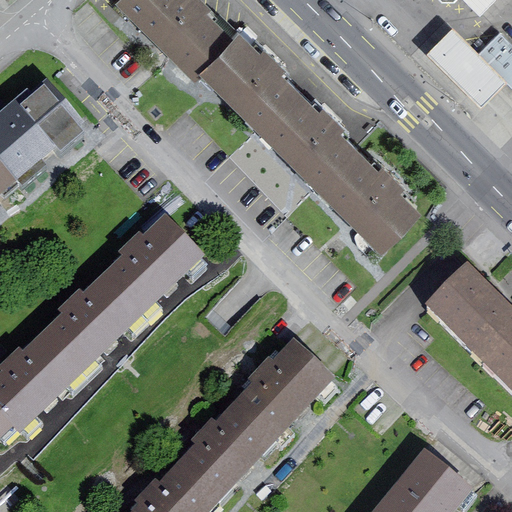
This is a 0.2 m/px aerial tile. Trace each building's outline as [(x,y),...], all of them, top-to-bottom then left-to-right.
[(197,77),(206,69),(237,37),(200,0),(126,0),(123,4),(197,77)] [(511,0),(440,0),(444,4),(459,0),(460,0),(479,15),(494,0),(511,0)] [(493,91),(505,79),(478,53),(480,51),(453,24),(439,37),(426,50),(480,104),(493,91)] [(206,69),(266,129),(306,89),(245,29),(237,37),(206,69)] [(478,53),(505,79),(511,86),(511,44),(499,32),(480,51),(478,53)] [(266,129),(323,185),(362,145),(306,89),(266,129)] [(50,92),(0,134),(0,166),(20,190),(86,136),(50,92)] [(362,145),(323,185),(388,250),(428,211),(362,145)] [(0,207),(20,190),(0,166),(0,207)] [(109,281),(147,321),(207,264),(169,224),(109,281)] [(485,370),(511,343),(511,311),(473,273),(430,316),(485,370)] [(86,379),(147,321),(109,281),(48,339),(86,379)] [(23,438),(86,379),(48,339),(0,383),(0,412),(19,433),(23,438)] [(511,343),(485,370),(511,397),(511,343)] [(240,410),(280,449),(338,388),(298,350),(240,410)] [(223,507),(280,449),(240,410),(183,468),(223,507)] [(0,412),(0,450),(19,433),(0,412)] [(382,511),(466,511),(479,496),(428,456),(382,511)] [(217,511),(223,507),(183,468),(140,511),(217,511)]
